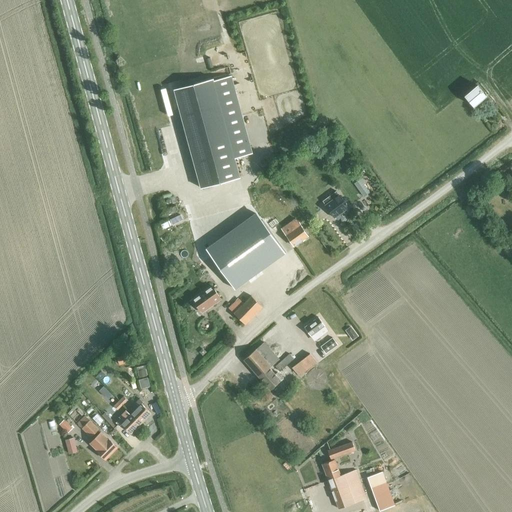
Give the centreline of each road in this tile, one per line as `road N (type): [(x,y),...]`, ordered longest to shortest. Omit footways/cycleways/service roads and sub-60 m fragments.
road 1 (unclassified): [(174,399),(194,392),(260,329),(511,136)]
road 2 (secondary): [(174,399),(66,0)]
